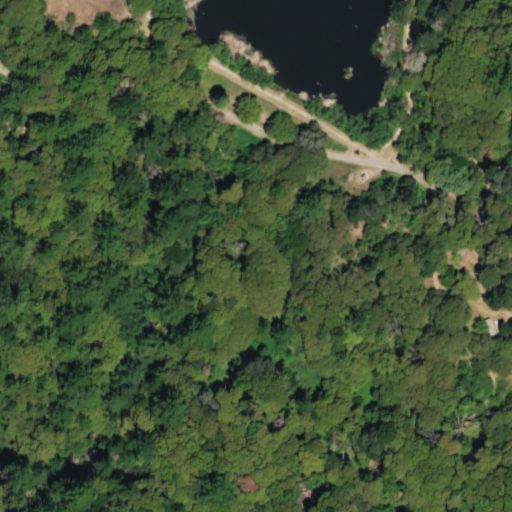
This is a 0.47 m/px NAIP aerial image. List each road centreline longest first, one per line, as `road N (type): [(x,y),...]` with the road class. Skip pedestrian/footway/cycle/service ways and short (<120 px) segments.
road 1 (track): [(0,65),(60,125),(120,152),(177,145),(214,108)]
road 2 (track): [(382,165),(283,144),(214,108)]
